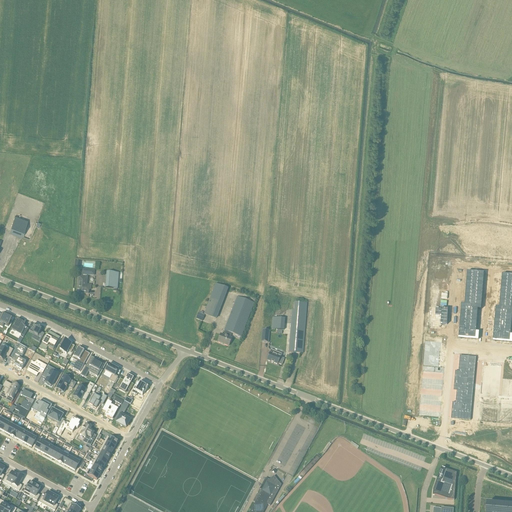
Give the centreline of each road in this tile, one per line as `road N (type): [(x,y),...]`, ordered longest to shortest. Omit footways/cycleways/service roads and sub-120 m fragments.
road 1 (unclassified): [(485,465),(185,349)]
road 2 (unclassified): [(185,349),(0,278)]
road 3 (residential): [(0,305),(158,383)]
road 4 (residential): [(0,367),(129,437)]
